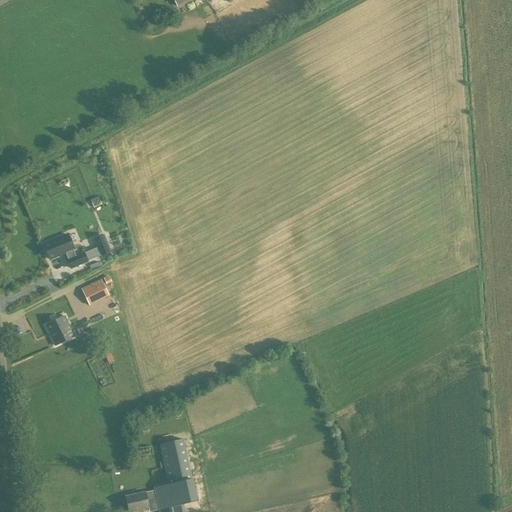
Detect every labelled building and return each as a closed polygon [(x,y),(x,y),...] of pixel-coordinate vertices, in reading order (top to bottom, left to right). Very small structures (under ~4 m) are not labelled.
[(93,208),(100,206),(98,199),(91,201),(93,208)] [(84,253),(77,256),(67,234),(44,245),(50,259),(65,253),(71,268),(87,261),(84,253)] [(101,255),(110,251),(106,243),(98,246),(101,255)] [(100,280),(79,287),(85,305),(106,297),(100,280)] [(64,317),(45,326),(55,346),(74,337),(64,317)] [(107,364),(113,362),(108,349),(102,352),(107,364)] [(144,493),(125,498),(128,511),(130,511),(148,508),(148,511),(149,511),(158,510),(158,511),(184,511),(183,506),(197,503),(183,439),(159,445),(167,485),(153,488),(154,490),(144,493)]
